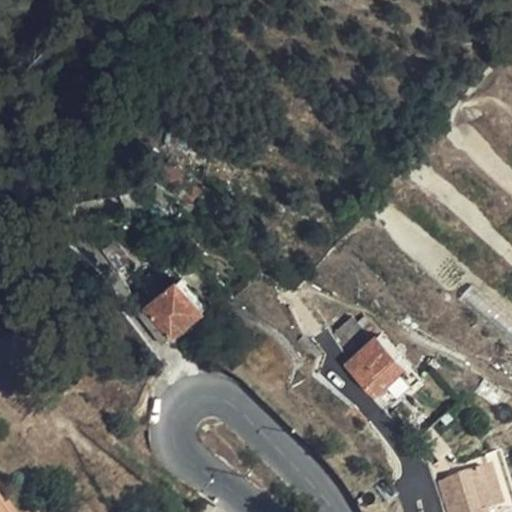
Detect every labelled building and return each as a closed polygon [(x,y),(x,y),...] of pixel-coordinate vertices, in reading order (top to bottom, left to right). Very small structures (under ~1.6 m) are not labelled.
[(199,192),(166,164),(153,180),(185,208),(199,192)] [(152,333),(162,346),(205,309),(180,281),(139,315),(152,333)] [(511,318),(473,286),(460,300),(511,343),(511,318)] [(355,315),(333,334),(350,354),(373,335),(355,315)] [(371,396),(404,363),(380,339),(348,372),(371,396)] [(446,511),(483,511),(482,509),(495,506),(511,500),(498,459),(437,479),(446,511)] [(206,511),(191,501),(182,511),(206,511)]
